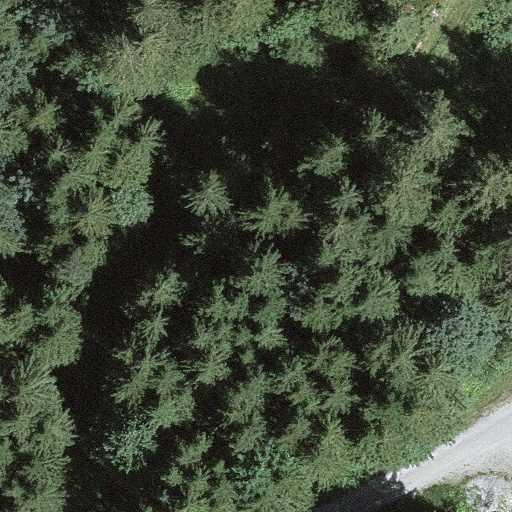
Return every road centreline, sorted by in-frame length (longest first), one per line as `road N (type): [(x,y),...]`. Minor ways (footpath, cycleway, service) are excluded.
road 1 (track): [(76,511),(93,343),(136,227),(192,113),(221,88),(258,83),(388,94),(416,80),(441,51),(468,0)]
road 2 (track): [(511,421),(338,511)]
